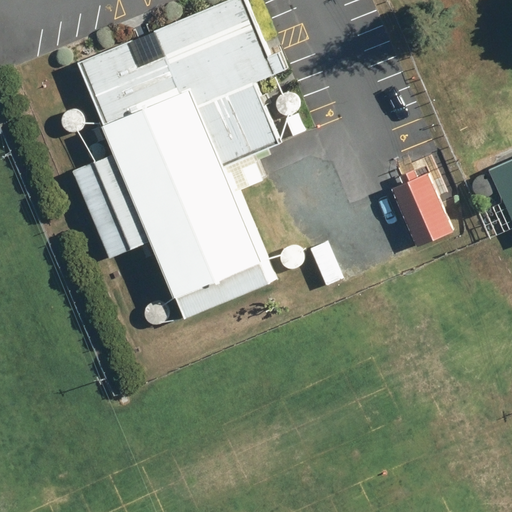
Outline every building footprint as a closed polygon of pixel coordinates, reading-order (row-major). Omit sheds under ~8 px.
[(246,0),(227,0),(156,30),(166,52),(141,63),(131,40),(79,62),(106,125),(104,126),(115,152),(74,170),(111,257),(152,240),(185,318),(271,282),(233,192),(250,185),(243,168),(257,162),(254,155),(281,143),(255,82),(287,68),(280,51),(270,55),(246,0)] [(298,113),(287,118),(293,134),(305,130),(298,113)] [(505,201),(479,213),(490,238),(511,227),(511,158),(490,168),(505,201)] [(431,171),(398,185),(421,240),(454,226),(431,171)] [(296,172),(279,175),(285,215),(302,212),(296,172)]
